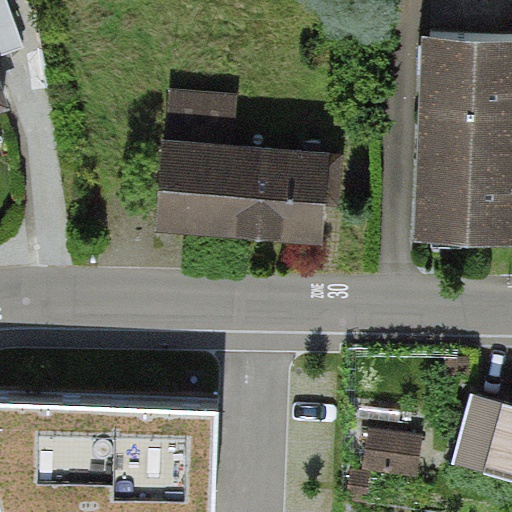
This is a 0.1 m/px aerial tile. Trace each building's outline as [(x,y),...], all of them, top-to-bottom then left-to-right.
[(511,222),(511,33),(416,32),(412,220),(511,222)] [(324,223),(328,147),(233,143),(236,88),(166,85),(160,216),(324,223)] [(217,399),(0,390),(0,506),(1,511),(210,511),(213,511),(217,399)] [(511,405),(465,393),(447,464),(511,481),(511,405)] [(423,477),(426,435),(369,431),(366,473),(423,477)]
